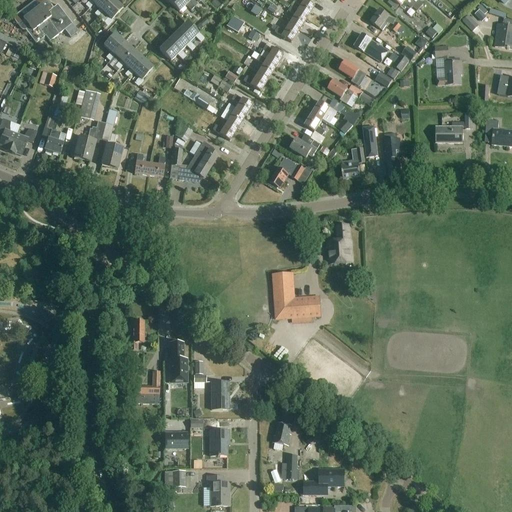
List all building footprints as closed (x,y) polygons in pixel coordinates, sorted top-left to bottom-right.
[(57,6),(53,9),(45,0),(37,0),(14,18),(14,20),(15,23),(21,31),(24,31),(35,45),(45,37),(49,43),(64,31),(70,39),(78,33),(57,6)] [(96,0),(88,0),(90,1),(85,6),(88,10),(93,5),(93,4),(96,0)] [(113,1),(111,0),(96,0),(93,4),(93,5),(99,10),(94,15),(98,19),(103,13),(102,13),(113,1)] [(184,0),(169,0),(167,2),(179,13),(185,7),(191,12),(194,8),(189,3),(188,4),(184,0)] [(290,7),(289,10),(305,20),(313,9),(299,0),(295,0),(293,3),(300,8),(297,12),(290,7)] [(415,5),(409,0),(391,0),(400,7),(404,3),(411,9),(412,8),(417,13),(420,9),(415,5)] [(122,10),(113,1),(102,13),(103,13),(108,19),(103,24),(107,28),(112,22),(111,21),(122,10)] [(220,6),(215,1),(210,5),(216,10),(220,6)] [(418,1),(415,5),(420,9),(424,6),(418,1)] [(255,7),(250,14),(257,19),(262,12),(255,7)] [(440,8),(430,12),(432,18),(443,15),(440,8)] [(305,20),(289,10),(287,12),(294,17),(288,26),(298,32),(305,20)] [(389,18),(380,11),(371,24),(382,32),(388,23),(393,25),(395,21),(389,18)] [(482,23),(487,18),(480,11),(474,16),(482,23)] [(362,14),(353,30),(361,34),(370,18),(362,14)] [(479,28),(469,17),(463,23),(473,34),(479,28)] [(232,19),(226,29),(237,36),(243,26),(232,19)] [(186,24),(177,33),(189,44),(190,43),(195,38),(200,43),(204,40),(198,34),(197,35),(186,24)] [(391,30),(396,34),(401,28),(396,24),(391,30)] [(298,32),(288,26),(284,33),(277,28),(274,33),(291,44),(298,32)] [(511,51),(511,27),(498,26),(494,48),(511,51)] [(431,28),(426,34),(432,40),(437,34),(431,28)] [(414,30),(408,35),(400,40),(405,47),(419,37),(414,30)] [(251,31),(247,38),(255,44),(259,37),(251,31)] [(177,33),(169,42),(180,53),(181,52),(186,47),(191,52),(195,48),(190,43),(189,44),(177,33)] [(124,44),(114,35),(103,48),(110,54),(105,59),(109,62),(114,57),(113,56),(124,44)] [(362,36),(354,48),(364,54),(381,64),(389,52),(380,47),(379,48),(377,46),(362,36)] [(240,41),(235,52),(242,56),(243,54),(249,57),(252,51),(246,48),(248,45),(240,41)] [(180,53),(169,42),(159,51),(171,63),(177,56),(182,61),(186,57),(181,52),(180,53)] [(123,65),(134,53),(124,44),(113,56),(114,57),(120,62),(115,68),(119,71),(124,66),(123,65)] [(266,61),(259,57),(254,53),(252,56),(275,70),(282,58),(265,47),(262,52),(269,57),(266,61)] [(18,60),(22,52),(13,48),(10,56),(18,60)] [(417,55),(408,48),(401,56),(411,63),(417,55)] [(435,49),(435,57),(432,57),(432,61),(449,60),(448,48),(435,49)] [(143,61),(134,53),(123,65),(124,66),(129,70),(124,76),(128,79),(133,74),(132,73),(143,61)] [(231,62),(243,67),(246,60),(234,55),(231,62)] [(275,70),(252,56),(251,58),(263,66),(257,75),(267,81),(275,70)] [(393,67),(401,74),(409,63),(401,56),(393,67)] [(452,64),(448,64),(447,60),(444,60),(436,61),(437,87),(446,87),(461,86),(460,76),(462,76),(462,63),(459,63),(459,60),(452,61),(452,64)] [(152,70),(143,61),(132,73),(133,74),(139,79),(134,85),(138,88),(143,82),(142,81),(152,70)] [(345,63),(339,72),(353,80),(351,83),(358,88),(366,76),(345,63)] [(394,81),(399,74),(393,70),(389,77),(394,81)] [(181,83),(201,91),(205,81),(185,73),(181,83)] [(229,82),(234,85),(237,79),(229,73),(225,79),(229,82)] [(39,85),(53,89),(56,78),(42,74),(39,85)] [(381,74),(375,82),(382,86),(388,90),(393,81),(381,74)] [(28,87),(31,76),(25,75),(23,86),(28,87)] [(267,81),(257,75),(253,82),(246,77),(243,83),(260,93),(267,81)] [(500,87),(499,96),(508,98),(511,98),(511,79),(501,77),(499,86),(500,87)] [(115,90),(121,84),(116,79),(110,85),(115,90)] [(225,79),(223,82),(232,88),(234,85),(229,82),(225,79)] [(409,81),(400,82),(400,90),(410,89),(409,81)] [(222,82),(218,88),(228,94),(232,88),(223,82),(222,82)] [(333,82),(327,91),(341,99),(339,102),(346,106),(353,95),(348,92),(333,82)] [(383,97),(388,90),(382,86),(377,93),(383,97)] [(348,92),(353,95),(360,99),(359,101),(371,109),(375,102),(363,94),(351,87),(348,92)] [(183,96),(206,111),(211,104),(200,97),(193,93),(192,95),(186,91),(183,96)] [(145,106),(150,98),(139,92),(134,100),(145,106)] [(93,123),(100,96),(85,93),(78,119),(93,123)] [(179,103),(181,95),(168,93),(166,100),(179,103)] [(227,108),(244,119),(251,107),(234,96),(231,101),(238,106),(235,110),(228,106),(227,108)] [(329,126),(336,114),(320,103),(312,115),(322,121),(329,126)] [(37,114),(42,116),(46,108),(40,106),(37,114)] [(47,140),(44,152),(59,156),(62,145),(57,144),(60,135),(54,133),(58,122),(61,123),(66,109),(57,106),(52,120),(49,119),(45,131),(51,132),(48,141),(47,140)] [(210,118),(215,109),(211,107),(206,116),(210,118)] [(11,110),(5,108),(3,114),(8,116),(11,110)] [(109,111),(105,125),(101,141),(107,143),(101,167),(116,171),(121,150),(113,148),(116,137),(111,136),(113,127),(114,127),(117,113),(116,113),(117,110),(110,108),(109,111)] [(227,108),(225,111),(224,113),(231,118),(227,124),(237,130),(244,119),(227,108)] [(359,118),(349,111),(343,120),(353,127),(359,118)] [(402,120),(410,119),(409,111),(401,111),(402,120)] [(312,115),(305,127),(322,137),(325,132),(318,128),(322,121),(312,115)] [(436,145),(462,145),(462,130),(465,130),(465,131),(472,131),(472,116),(465,116),(465,125),(452,125),(452,129),(436,129),(436,145)] [(9,154),(16,135),(9,133),(10,123),(2,120),(0,125),(0,132),(3,134),(0,142),(0,149),(3,151),(3,152),(9,154)] [(345,136),(352,128),(344,121),(337,129),(345,136)] [(397,123),(396,125),(397,132),(399,133),(402,133),(404,131),(403,124),(401,122),(397,123)] [(492,147),(511,148),(511,133),(498,132),(499,123),(486,122),(485,134),(493,135),(492,147)] [(79,139),(74,160),(89,164),(95,140),(101,141),(105,125),(97,123),(95,132),(90,130),(87,141),(79,139)] [(237,130),(227,124),(222,131),(215,126),(212,132),(229,142),(237,130)] [(176,138),(186,144),(194,132),(183,126),(176,138)] [(197,128),(195,134),(202,137),(205,131),(197,128)] [(367,161),(379,159),(375,128),(363,130),(367,161)] [(16,135),(9,154),(15,156),(15,155),(21,158),(27,142),(32,145),(36,133),(28,130),(23,138),(16,135)] [(388,175),(397,174),(401,173),(399,160),(403,160),(400,140),(383,142),(384,155),(383,156),(384,166),(387,165),(388,175)] [(296,141),(290,150),(306,160),(308,157),(312,159),(317,151),(320,146),(314,142),(309,149),(296,141)] [(172,167),(180,168),(182,152),(180,151),(181,148),(175,145),(174,151),(172,167)] [(203,145),(200,150),(194,159),(210,169),(218,157),(211,153),(212,151),(203,145)] [(334,150),(329,157),(333,160),(338,153),(334,150)] [(343,181),(361,179),(359,165),(365,165),(363,150),(351,152),(353,162),(342,164),(342,167),(341,167),(343,181)] [(148,177),(149,166),(141,165),(142,157),(137,156),(134,176),(148,177)] [(149,166),(148,177),(162,179),(164,160),(159,159),(158,167),(149,166)] [(194,159),(186,171),(178,170),(177,182),(198,185),(201,180),(203,181),(210,169),(194,159)] [(272,168),(274,165),(263,159),(248,184),(263,193),(276,171),(272,168)] [(284,159),(269,184),(280,190),(288,176),(292,178),(291,179),(297,183),(304,171),(298,167),(298,168),(284,159)] [(348,227),(336,227),(337,243),(327,243),(328,266),(353,264),(351,241),(349,241),(348,227)] [(276,320),(320,317),(319,299),(293,300),(292,275),(274,276),(276,320)] [(138,344),(144,344),(144,339),(145,339),(145,334),(144,334),(144,322),(132,322),(132,344),(129,344),(129,352),(138,352),(138,344)] [(150,343),(151,364),(166,363),(165,343),(150,343)] [(182,345),(170,345),(170,361),(169,361),(170,385),(188,385),(187,360),(183,360),(183,352),(182,352),(182,345)] [(152,388),(134,387),(130,387),(130,405),(159,406),(160,373),(152,373),(152,388)] [(228,411),(228,384),(211,384),(211,412),(228,411)] [(291,428),(278,425),(276,438),(274,437),(273,444),(288,448),(291,436),(289,436),(291,428)] [(228,443),(228,432),(213,432),(213,437),(209,437),(209,458),(226,458),(226,443),(228,443)] [(175,433),(175,450),(188,450),(188,433),(175,433)] [(288,455),(286,481),(297,481),(298,456),(288,455)] [(319,484),(313,484),(303,484),(303,496),(329,496),(329,488),(344,488),(344,472),(319,472),(319,484)] [(186,489),(185,473),(171,473),(172,489),(186,489)] [(229,508),(229,484),(224,484),(224,478),(207,478),(207,487),(210,487),(210,508),(229,508)] [(273,493),(283,494),(284,486),(274,485),(273,493)]
